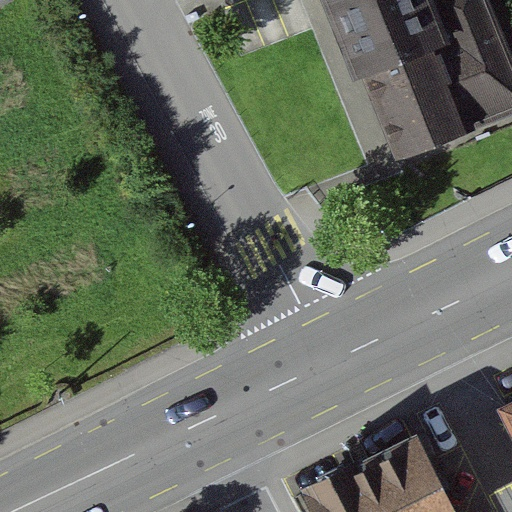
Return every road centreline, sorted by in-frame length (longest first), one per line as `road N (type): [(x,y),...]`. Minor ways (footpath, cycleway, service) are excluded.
road 1 (residential): [(328,364),(135,0)]
road 2 (primary): [(511,277),(328,364)]
road 3 (primary): [(205,423),(33,511)]
road 4 (primary): [(328,364),(205,423)]
